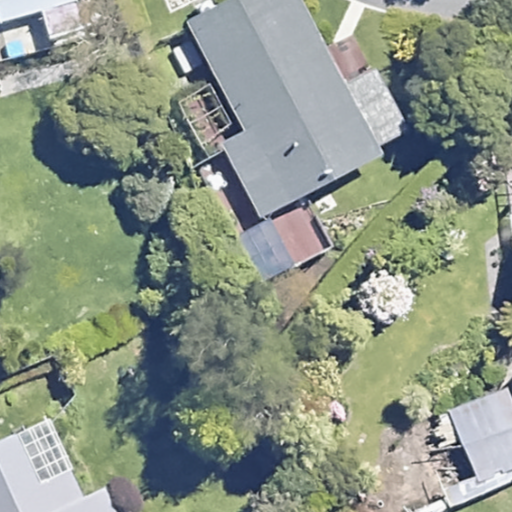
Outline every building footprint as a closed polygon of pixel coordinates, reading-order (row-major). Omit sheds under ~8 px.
[(0,0),(0,11),(30,0),(0,0)] [(290,0),(226,0),(191,19),(249,125),(289,198),(374,152),(366,139),(335,81),(290,0)] [(335,81),(366,139),(400,120),(369,63),(335,81)] [(252,218),(289,198),(249,125),(212,145),(252,218)] [(511,412),(511,388),(503,393),(511,412)] [(511,442),(511,412),(503,393),(434,423),(454,468),(511,442)] [(0,427),(0,511),(47,494),(19,420),(0,427)] [(47,494),(0,511),(103,511),(91,478),(47,494)]
